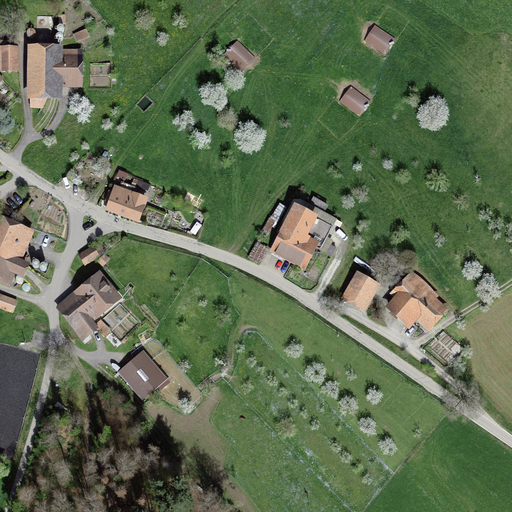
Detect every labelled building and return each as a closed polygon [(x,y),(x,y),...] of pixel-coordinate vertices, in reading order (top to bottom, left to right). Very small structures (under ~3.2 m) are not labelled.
[(364,40),(385,54),(397,37),(375,23),(364,40)] [(88,28),(75,31),(76,38),(90,35),(88,28)] [(256,58),(238,40),(223,55),(240,73),(256,58)] [(0,75),(18,75),(19,51),(0,49),(0,75)] [(77,52),(29,51),(28,104),(62,105),(62,90),(84,90),(84,68),(77,68),(77,52)] [(352,84),(339,100),(359,116),(372,100),(352,84)] [(148,202),(115,188),(105,212),(141,226),(148,202)] [(331,230),(296,211),(271,255),(307,274),(331,230)] [(35,236),(0,220),(0,286),(9,290),(15,278),(24,282),(31,267),(23,264),(35,236)] [(91,249),(79,258),(84,267),(97,259),(91,249)] [(105,256),(98,263),(103,268),(110,262),(105,256)] [(97,277),(59,310),(83,337),(94,327),(86,317),(95,310),(98,313),(116,298),(97,277)] [(379,290),(358,277),(343,301),(365,315),(379,290)] [(450,309),(415,277),(386,308),(409,330),(415,323),(427,334),(450,309)] [(16,304),(0,298),(0,311),(12,316),(16,304)] [(104,316),(113,326),(106,333),(116,344),(140,321),(121,300),(104,316)] [(118,368),(144,396),(169,373),(143,345),(118,368)]
